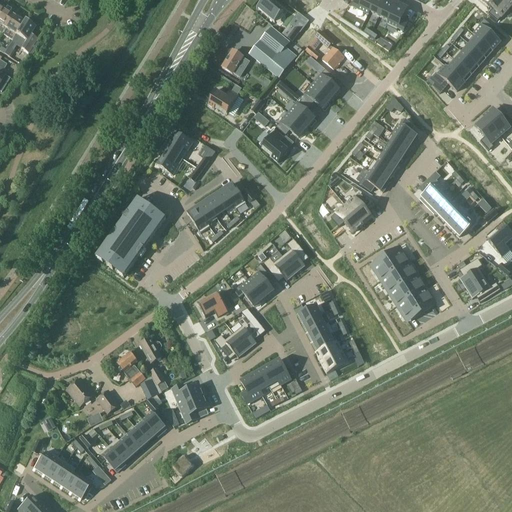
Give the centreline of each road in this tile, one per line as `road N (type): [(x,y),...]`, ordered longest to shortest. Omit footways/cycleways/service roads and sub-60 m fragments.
road 1 (residential): [(469,326),(255,435),(240,432),(230,412)]
road 2 (primary): [(41,277),(186,44)]
road 3 (residential): [(230,412),(165,446),(81,511)]
road 4 (unclassified): [(18,367),(47,376),(70,371),(171,304)]
road 5 (residential): [(171,304),(285,203)]
road 6 (residential): [(171,304),(148,284),(188,237),(175,215),(181,211)]
road 7 (residential): [(285,203),(366,109)]
